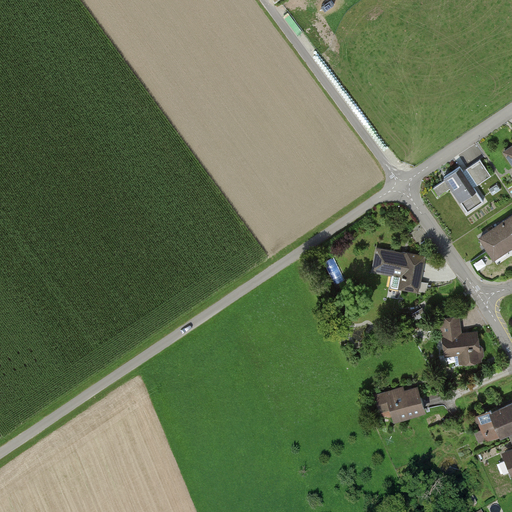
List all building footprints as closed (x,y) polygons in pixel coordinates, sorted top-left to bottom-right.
[(511,145),(502,152),(511,167),(511,145)] [(460,168),(443,179),(467,217),(485,206),(476,191),(494,179),(482,161),(463,173),(460,168)] [(511,211),(478,235),(497,262),(511,252),(511,211)] [(426,258),(376,249),(372,274),(403,280),(401,292),(419,295),(426,258)] [(335,257),(329,259),(334,271),(340,269),(335,257)] [(462,317),(440,319),(444,358),(460,356),(461,366),(488,363),(486,345),(479,345),(478,334),(464,336),(462,317)] [(416,386),(375,397),(380,413),(388,411),(391,423),(424,413),(416,386)] [(511,402),(481,417),(491,440),(511,431),(511,402)] [(511,448),(500,454),(511,477),(511,448)]
